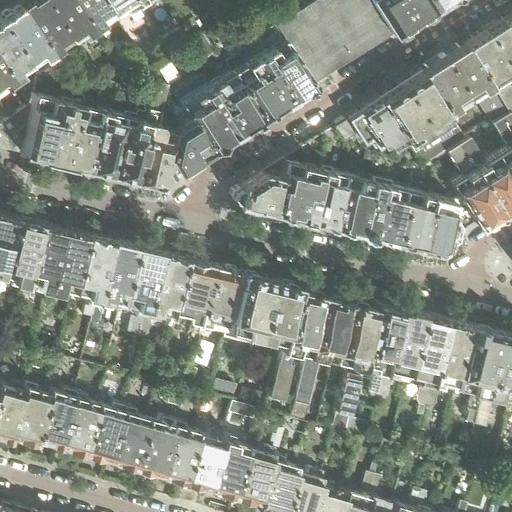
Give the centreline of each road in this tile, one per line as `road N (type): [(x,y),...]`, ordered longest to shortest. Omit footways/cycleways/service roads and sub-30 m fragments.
road 1 (residential): [(152,211),(483,0)]
road 2 (residential): [(432,277),(152,211)]
road 3 (residential): [(152,211),(0,175)]
road 4 (residential): [(0,473),(138,511)]
